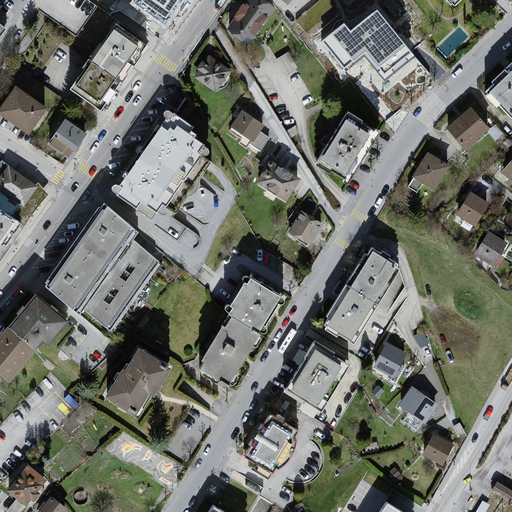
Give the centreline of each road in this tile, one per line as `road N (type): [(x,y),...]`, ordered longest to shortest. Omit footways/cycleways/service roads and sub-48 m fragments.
road 1 (residential): [(177,511),(414,130),(511,29)]
road 2 (secondary): [(74,189),(211,0)]
road 3 (residential): [(436,511),(511,385)]
road 4 (secondary): [(0,291),(74,189)]
